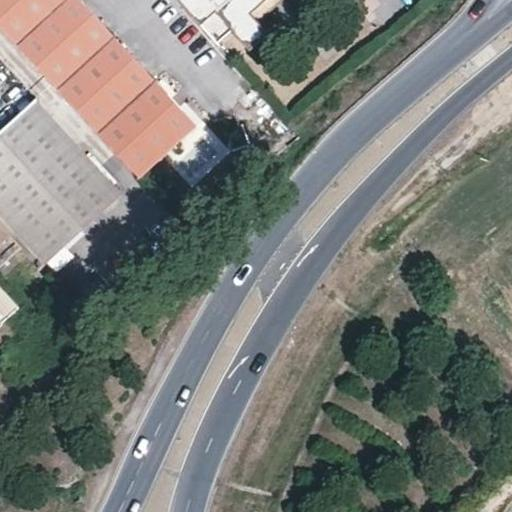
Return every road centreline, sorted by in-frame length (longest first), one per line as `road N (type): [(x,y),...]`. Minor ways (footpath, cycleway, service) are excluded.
road 1 (secondary): [(187,511),(219,425),(306,273),(368,194),(511,58)]
road 2 (secondary): [(428,65),(348,139),(243,271),(120,511)]
road 3 (unknown): [(0,47),(105,165)]
road 4 (unknown): [(118,0),(221,113)]
